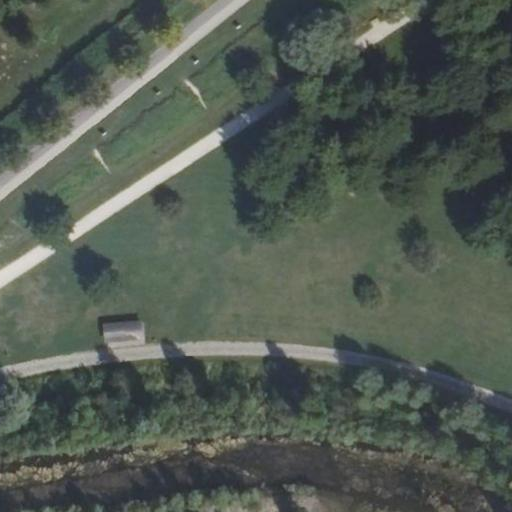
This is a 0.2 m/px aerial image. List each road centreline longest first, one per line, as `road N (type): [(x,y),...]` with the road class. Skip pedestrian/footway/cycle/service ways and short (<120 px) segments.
road 1 (track): [(511,409),(403,372),(305,354),(176,351),(0,378)]
road 2 (track): [(433,0),(0,283)]
